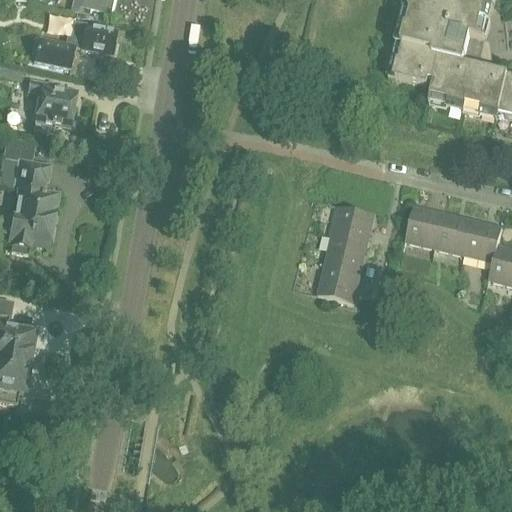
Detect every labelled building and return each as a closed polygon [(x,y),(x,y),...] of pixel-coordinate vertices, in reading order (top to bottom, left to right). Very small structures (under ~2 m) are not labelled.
[(12,0),(12,1),(11,2),(30,6),(31,0),(73,0),(71,14),(89,18),(91,11),(111,15),(113,0),(12,0)] [(430,106),(511,124),(511,77),(493,73),(490,44),(485,43),(494,0),(408,0),(389,82),(433,93),(430,106)] [(97,22),(97,27),(96,30),(106,31),(107,23),(97,22)] [(81,54),(113,59),(118,33),(106,31),(96,30),(75,26),(72,44),(82,46),(81,54)] [(34,66),(70,74),(75,50),(39,42),(34,66)] [(0,80),(21,85),(24,71),(0,67),(0,80)] [(33,135),(53,139),(54,130),(70,132),(76,97),(64,95),(64,92),(30,86),(28,96),(40,98),(33,135)] [(11,256),(29,259),(30,249),(48,252),(50,246),(53,243),(55,234),(52,231),(58,199),(40,196),(42,185),(48,186),(51,169),(31,166),(35,147),(6,141),(0,175),(0,190),(15,193),(15,195),(18,196),(9,245),(12,246),(11,256)] [(405,245),(433,251),(441,216),(413,209),(405,245)] [(331,240),(366,248),(373,219),(338,211),(331,240)] [(433,251),(462,258),(471,223),(441,216),(433,251)] [(496,247),(497,247),(501,230),(471,223),(462,258),(492,265),(496,247)] [(324,269),(360,277),(366,248),(331,240),(324,269)] [(488,283),(511,288),(511,251),(497,247),(496,247),(492,265),(493,265),(488,283)] [(317,299),(353,307),(360,277),(324,269),(317,299)] [(374,272),(367,270),(365,279),(372,280),(374,272)] [(0,407),(15,410),(17,397),(22,398),(32,339),(3,334),(5,323),(8,323),(10,308),(0,305),(0,407)]
